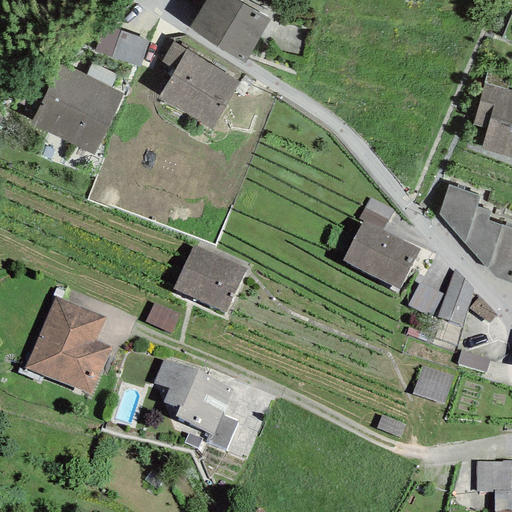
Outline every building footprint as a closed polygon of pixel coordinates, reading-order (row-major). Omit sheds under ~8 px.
[(246,0),(204,0),(188,25),(239,59),(269,14),(246,0)] [(142,42),(98,26),(87,53),(132,70),(142,42)] [(235,77),(172,40),(159,61),(171,68),(153,97),(205,128),(235,77)] [(511,72),(489,64),(469,124),(481,128),(474,150),(511,162),(511,93),(505,91),(511,72)] [(115,105),(56,71),(23,129),(82,162),(115,105)] [(480,192),(448,180),(437,211),(492,272),(511,279),(511,227),(488,219),(491,209),(475,204),(480,192)] [(372,194),(362,218),(385,229),(395,205),(372,194)] [(420,257),(362,228),(341,268),(399,297),(420,257)] [(247,277),(194,252),(174,294),(227,319),(247,277)] [(471,292),(452,273),(431,324),(456,333),(471,292)] [(437,295),(416,284),(402,312),(425,323),(437,295)] [(106,319),(58,299),(26,373),(87,399),(110,345),(97,339),(106,319)] [(147,322),(176,334),(185,312),(155,301),(147,322)] [(228,391),(164,366),(145,416),(206,440),(204,444),(227,453),(237,425),(218,417),(228,391)] [(451,378),(420,367),(406,401),(439,414),(451,378)] [(232,443),(248,451),(258,429),(241,422),(232,443)] [(511,511),(511,464),(478,468),(478,497),(490,498),(490,511),(511,511)]
